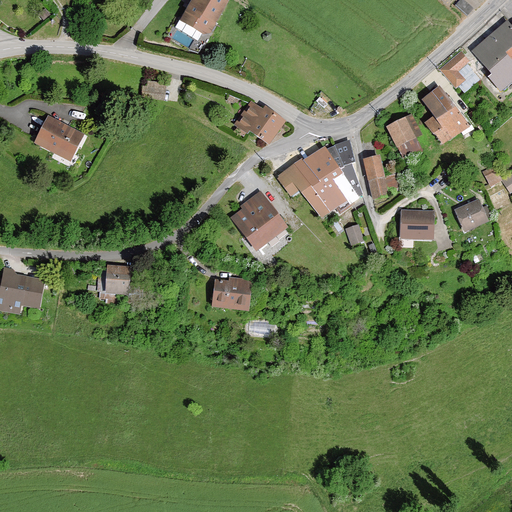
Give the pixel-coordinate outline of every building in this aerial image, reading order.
[(187,0),(193,3),(182,25),(202,37),(210,35),(225,4),(216,0),(187,0)] [(461,2),(455,9),(464,17),(470,9),(461,2)] [(511,33),(509,30),(506,27),(473,55),(494,80),(491,82),(500,93),(511,82),(511,33)] [(469,62),(460,52),(439,70),(455,89),(467,79),(459,71),(469,62)] [(144,92),(143,100),(162,102),(164,88),(148,86),(147,93),(144,92)] [(465,130),(438,92),(423,103),(435,120),(426,127),(441,147),(465,130)] [(248,133),(266,145),(281,124),(265,113),(263,116),(250,107),(235,129),(245,136),(248,133)] [(409,119),(387,130),(397,149),(419,138),(409,119)] [(48,122),(36,145),(68,161),(80,138),(48,122)] [(301,162),(279,179),(291,195),(300,190),(321,217),(346,200),(348,203),(361,196),(349,166),(353,165),(348,143),(334,149),(326,154),(324,150),(304,165),(301,162)] [(377,160),(364,163),(372,202),(386,199),(377,160)] [(493,172),(484,175),(489,187),(498,183),(493,172)] [(511,179),(503,185),(510,196),(511,194),(511,179)] [(283,229),(260,198),(244,210),(245,212),(233,221),(255,251),(283,229)] [(477,205),(456,215),(465,235),(486,225),(477,205)] [(403,216),(402,239),(431,240),(432,217),(403,216)] [(357,228),(346,232),(352,247),(363,243),(357,228)] [(133,273),(108,271),(107,296),(132,297),(133,273)] [(0,285),(0,310),(17,313),(19,305),(36,308),(40,285),(3,278),(1,286),(0,285)] [(216,285),(213,307),(245,312),(249,285),(230,283),(229,287),(216,285)]
